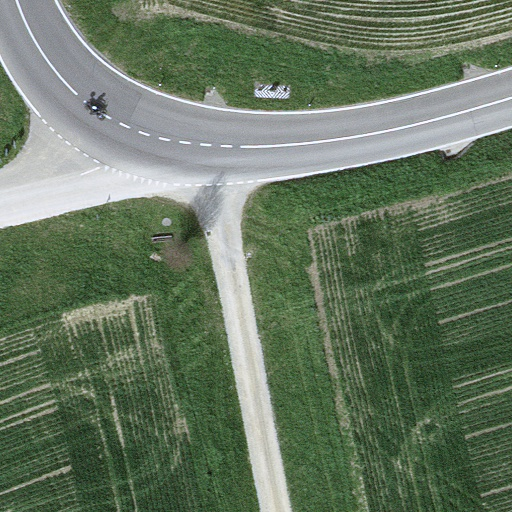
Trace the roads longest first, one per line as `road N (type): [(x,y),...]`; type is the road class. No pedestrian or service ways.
road 1 (secondary): [(15,0),(49,60),(86,97),(165,136),(211,144),(338,136),(511,92)]
road 2 (track): [(211,144),(263,511)]
road 3 (track): [(0,194),(133,125)]
